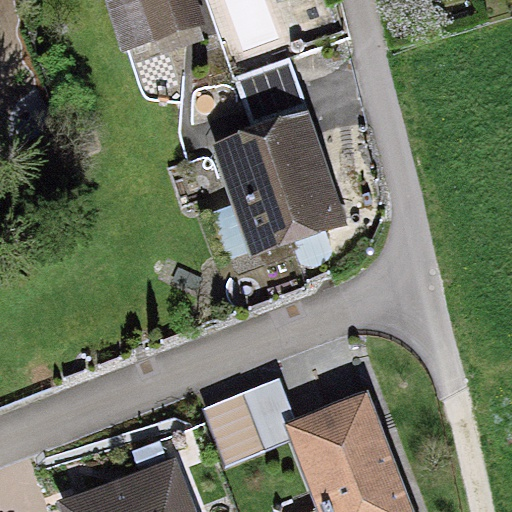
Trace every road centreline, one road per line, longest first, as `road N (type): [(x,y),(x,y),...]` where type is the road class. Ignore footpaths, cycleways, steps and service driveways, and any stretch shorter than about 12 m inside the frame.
road 1 (residential): [(0,439),(360,299),(430,280)]
road 2 (residential): [(366,0),(430,280)]
road 3 (residential): [(430,280),(482,511)]
